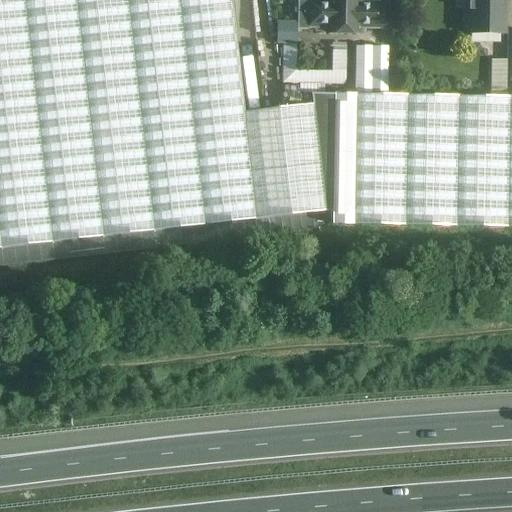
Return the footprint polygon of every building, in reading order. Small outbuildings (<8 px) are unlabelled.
[(511,227),(511,98),(311,95),(312,105),(243,113),(229,0),(0,0),(0,248),(332,210),(331,225),(339,225),(511,227)] [(328,33),(360,34),(360,29),(388,29),(388,3),(360,3),(360,0),(328,0),(328,1),(299,1),(299,28),(328,28),(328,33)] [(504,34),(504,0),(470,0),(471,9),(465,9),(465,33),(504,34)] [(511,32),(508,33),(508,60),(490,60),(490,95),(508,95),(508,97),(511,97),(511,32)] [(282,38),(281,79),(346,80),(346,67),(294,66),(294,39),(282,38)]
